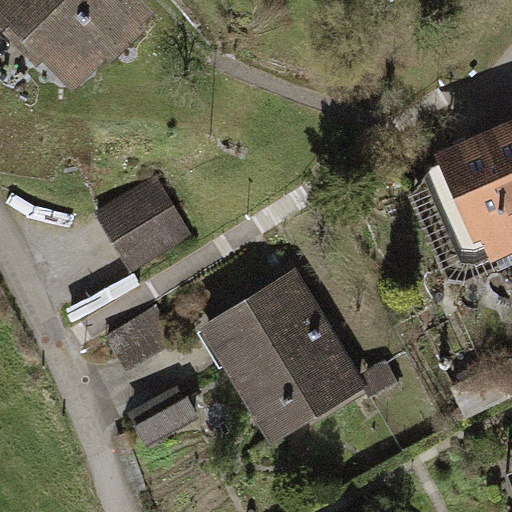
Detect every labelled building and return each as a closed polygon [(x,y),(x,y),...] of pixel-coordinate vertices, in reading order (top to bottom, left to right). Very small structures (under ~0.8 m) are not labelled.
[(0,0),(0,5),(40,46),(48,38),(77,68),(131,15),(116,0),(0,0)] [(511,132),(432,167),(441,187),(423,195),(457,272),(476,263),(476,262),(511,246),(511,132)] [(155,179),(99,213),(132,266),(188,232),(155,179)] [(315,329),(285,279),(209,324),(276,435),(361,384),(324,323),(315,329)] [(145,355),(175,336),(155,305),(107,335),(119,355),(137,344),(145,355)] [(384,363),(368,372),(376,388),(393,379),(384,363)] [(185,400),(139,424),(150,445),(196,421),(185,400)]
